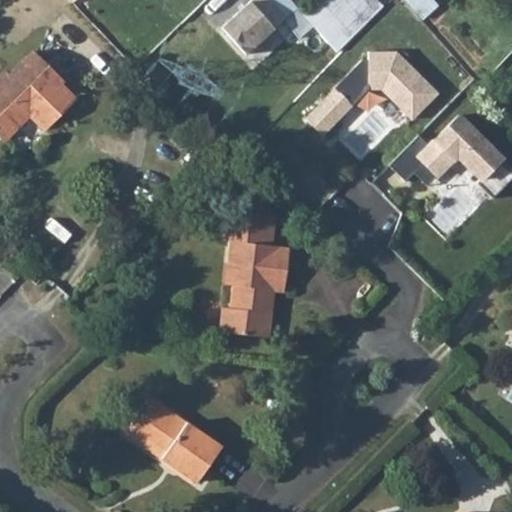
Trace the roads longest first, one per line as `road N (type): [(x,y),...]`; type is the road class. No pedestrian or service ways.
road 1 (residential): [(344,461),(438,371),(397,326),(343,375)]
road 2 (residential): [(0,340),(24,318),(56,355),(9,407)]
